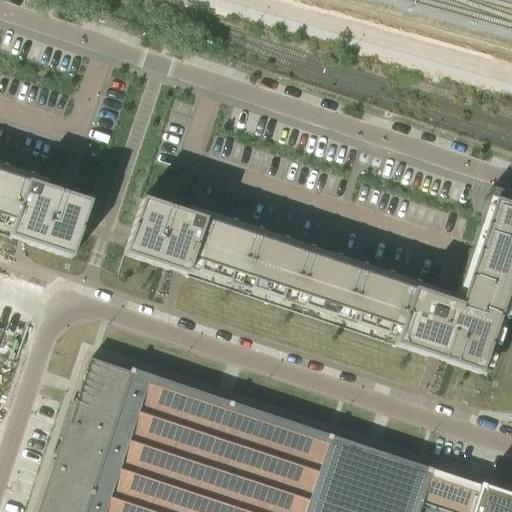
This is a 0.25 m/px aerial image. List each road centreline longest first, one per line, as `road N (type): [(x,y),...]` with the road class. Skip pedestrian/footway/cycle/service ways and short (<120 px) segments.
road 1 (residential): [(0,469),(45,334),(80,306),(511,445)]
road 2 (residential): [(511,177),(0,11)]
